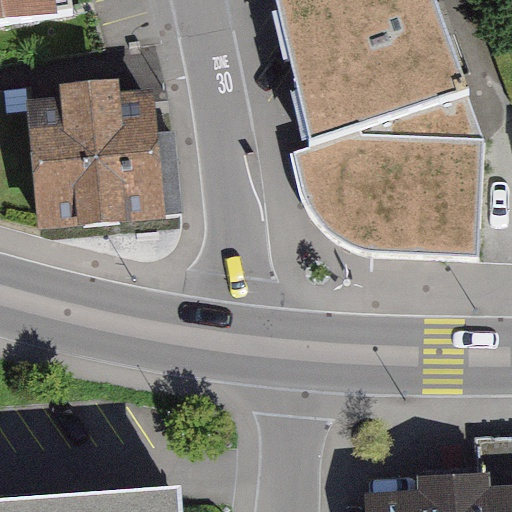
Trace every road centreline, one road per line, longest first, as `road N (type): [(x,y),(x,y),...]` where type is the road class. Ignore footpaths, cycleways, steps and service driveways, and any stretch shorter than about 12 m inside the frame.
road 1 (residential): [(200,0),(231,164),(237,273),(225,344)]
road 2 (tertiary): [(0,293),(225,344)]
road 3 (tertiary): [(302,353),(511,357)]
road 4 (residential): [(302,353),(288,511)]
